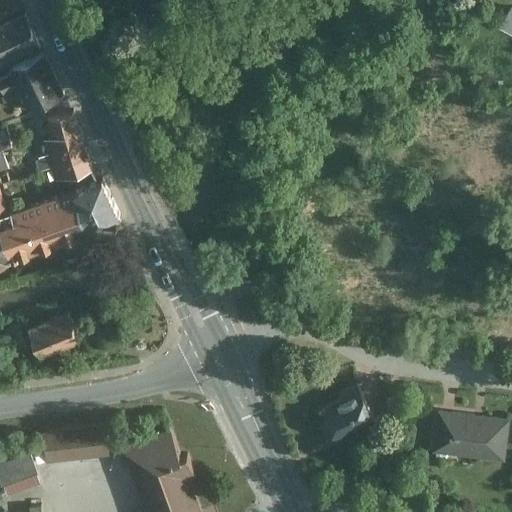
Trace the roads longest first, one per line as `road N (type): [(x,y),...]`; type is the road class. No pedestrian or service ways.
road 1 (secondary): [(219,355),(46,0)]
road 2 (residential): [(219,355),(298,332),(408,373),(511,383)]
road 3 (tertiary): [(0,408),(134,389),(219,355)]
road 4 (secondary): [(295,511),(219,355)]
